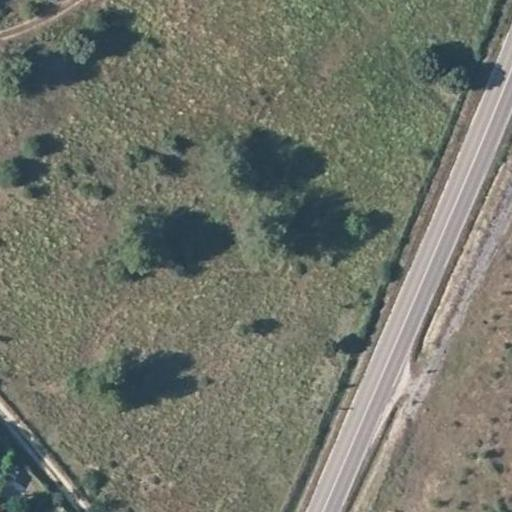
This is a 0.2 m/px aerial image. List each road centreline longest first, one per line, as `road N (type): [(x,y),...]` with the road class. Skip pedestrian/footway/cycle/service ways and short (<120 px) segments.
road 1 (tertiary): [(511,60),(326,511)]
road 2 (track): [(0,418),(77,511)]
